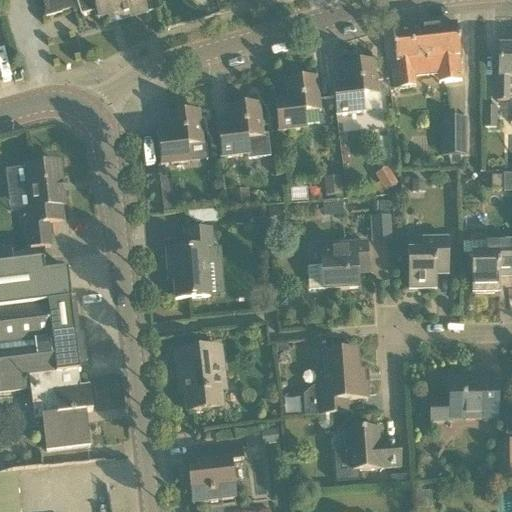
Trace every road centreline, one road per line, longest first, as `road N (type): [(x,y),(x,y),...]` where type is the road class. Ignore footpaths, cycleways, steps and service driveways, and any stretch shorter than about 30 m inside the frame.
road 1 (tertiary): [(151,511),(104,152),(90,116)]
road 2 (residential): [(90,116),(133,78),(165,63),(333,15)]
road 3 (residential): [(511,331),(390,333),(393,398)]
